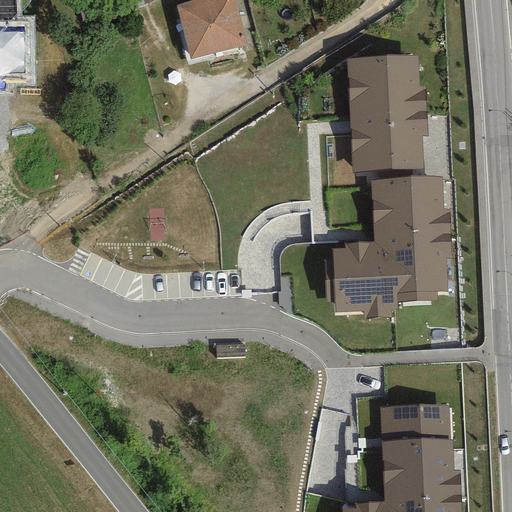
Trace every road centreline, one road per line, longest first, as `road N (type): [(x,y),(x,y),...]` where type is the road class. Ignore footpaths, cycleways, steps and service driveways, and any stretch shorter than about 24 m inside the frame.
road 1 (secondary): [(483,0),(508,360)]
road 2 (tertiary): [(0,350),(128,511)]
road 3 (residential): [(270,76),(395,0)]
